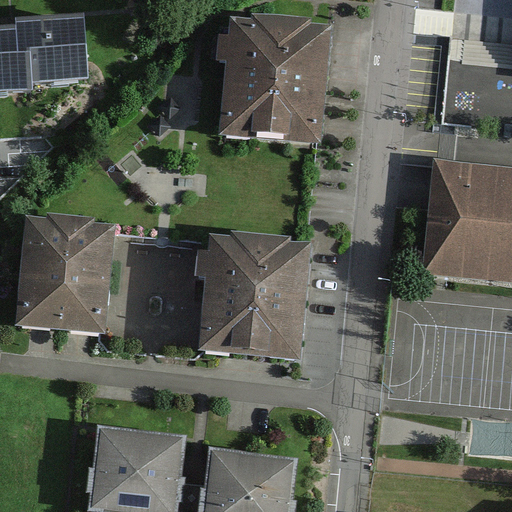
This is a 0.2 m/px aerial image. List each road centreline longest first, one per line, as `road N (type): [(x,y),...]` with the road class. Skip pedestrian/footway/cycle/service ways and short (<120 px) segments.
road 1 (residential): [(390,0),(352,405)]
road 2 (residential): [(8,363),(352,405)]
